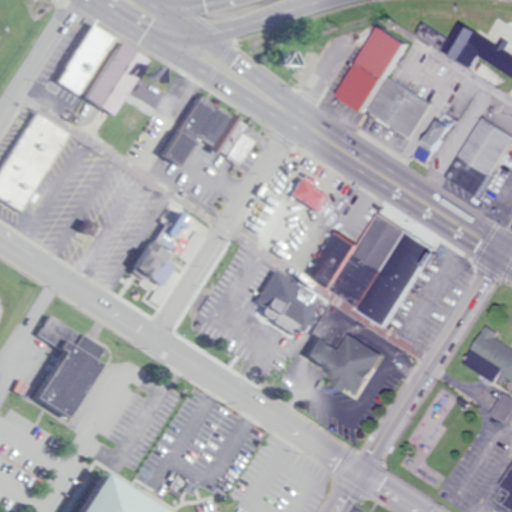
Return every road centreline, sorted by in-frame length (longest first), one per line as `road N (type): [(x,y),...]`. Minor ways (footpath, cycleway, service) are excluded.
road 1 (secondary): [(417,511),(0,240)]
road 2 (residential): [(152,337),(343,37)]
road 3 (residential): [(511,237),(336,511)]
road 4 (secondary): [(511,257),(314,130)]
road 5 (secondary): [(143,31),(288,124),(314,130)]
road 6 (primary): [(143,31),(207,34),(325,0)]
road 7 (secondary): [(314,130),(298,109),(197,35)]
road 8 (secondary): [(0,117),(71,0)]
